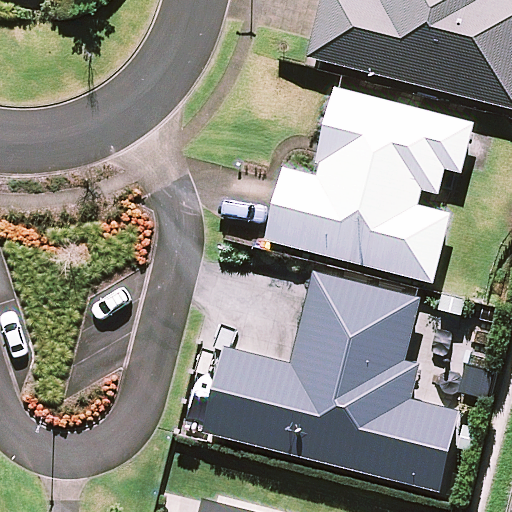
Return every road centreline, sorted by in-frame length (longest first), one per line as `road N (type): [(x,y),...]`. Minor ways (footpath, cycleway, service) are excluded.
road 1 (residential): [(140,100),(179,210),(170,307),(138,409),(111,444),(76,455),(33,449),(0,413)]
road 2 (residential): [(140,100),(59,144),(0,148)]
